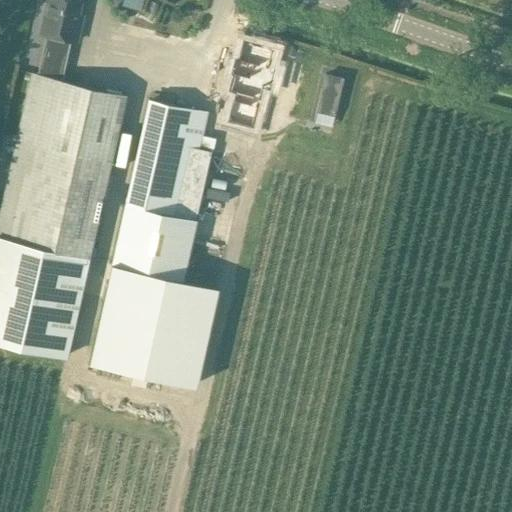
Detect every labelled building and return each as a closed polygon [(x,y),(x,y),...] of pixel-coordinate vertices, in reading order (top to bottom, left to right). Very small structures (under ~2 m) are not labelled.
[(46,33),(42,47),(39,64),(63,70),(70,39),(76,40),(80,23),(75,22),(80,0),(46,0),(40,32),(46,33)] [(147,12),(150,0),(120,0),(119,3),(147,12)] [(235,92),(228,121),(251,127),(259,99),(260,99),(260,97),(262,87),(269,89),(275,68),(268,66),(272,50),(273,50),(273,49),(242,40),(241,42),(242,42),(238,58),(235,57),(230,74),(233,75),(229,89),(228,90),(235,92)] [(37,72),(31,70),(31,71),(0,206),(0,340),(65,355),(126,92),(62,77),(63,70),(39,64),(37,72)] [(321,88),(315,111),(335,115),(340,92),(343,77),(325,73),(321,88)] [(148,97),(88,362),(195,386),(217,287),(183,279),(196,219),(195,219),(210,152),(211,152),(214,139),(201,136),(207,111),(148,97)]
